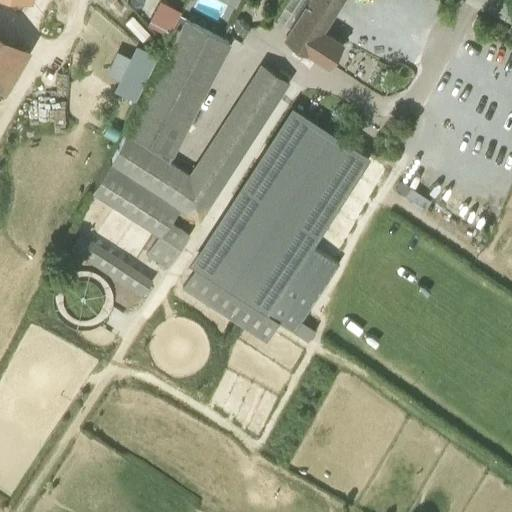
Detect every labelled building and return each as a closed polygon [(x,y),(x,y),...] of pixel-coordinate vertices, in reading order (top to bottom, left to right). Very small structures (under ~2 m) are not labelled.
[(153,0),(143,20),(165,32),(178,7),(164,0),(153,0)] [(309,0),(292,26),(288,33),(285,37),(328,65),(344,41),(324,28),(341,0),(309,0)] [(25,46),(36,22),(0,5),(0,85),(12,91),(17,78),(35,86),(48,56),(25,46)] [(231,40),(184,17),(125,129),(127,130),(92,192),(148,228),(154,232),(158,235),(146,254),(167,267),(180,248),(160,236),(179,206),(199,220),(289,79),(260,61),(189,171),(169,159),(231,40)] [(250,29),(249,21),(243,17),(236,17),(237,31),(250,29)] [(131,40),(126,51),(113,45),(103,69),(116,74),(111,87),(135,97),(154,49),(131,40)] [(397,188),(406,194),(411,186),(402,180),(397,188)] [(406,195),(426,208),(432,200),(412,186),(406,195)] [(140,296),(150,280),(77,233),(67,249),(140,296)]
